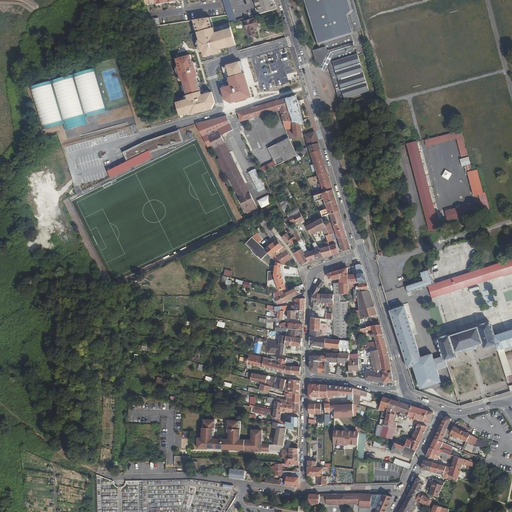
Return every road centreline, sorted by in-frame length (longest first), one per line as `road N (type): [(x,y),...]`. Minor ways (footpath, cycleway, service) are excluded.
road 1 (tertiary): [(282,0),(362,252)]
road 2 (unclassified): [(304,490),(199,476),(105,475)]
road 3 (residential): [(306,376),(309,283),(320,268),(362,252)]
road 4 (tertiary): [(362,252),(402,384)]
